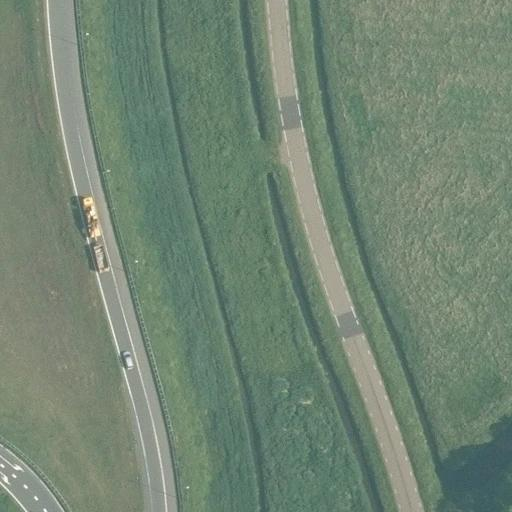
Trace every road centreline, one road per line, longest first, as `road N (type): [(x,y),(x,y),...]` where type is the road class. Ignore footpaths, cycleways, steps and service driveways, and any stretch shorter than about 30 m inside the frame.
road 1 (unclassified): [(412,511),(305,195),(275,0)]
road 2 (motorway): [(158,511),(151,451),(63,102),(54,0)]
